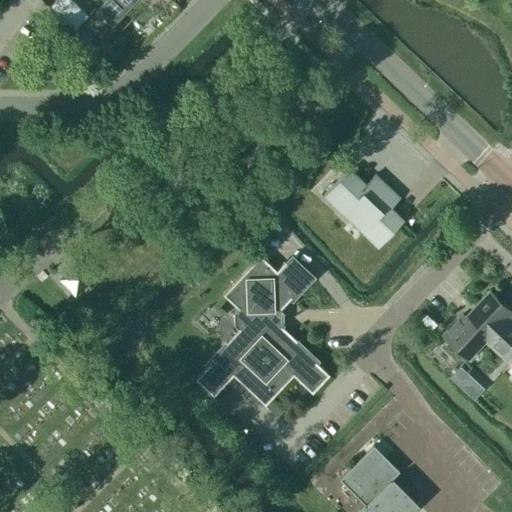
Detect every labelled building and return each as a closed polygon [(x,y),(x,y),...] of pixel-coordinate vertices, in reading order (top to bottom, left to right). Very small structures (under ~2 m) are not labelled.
[(55,0),(50,6),(58,15),(73,30),(87,16),(71,0),(55,0)] [(399,196),(375,174),(363,187),(346,171),(322,196),(377,247),(400,222),(387,210),(399,196)] [(314,277),(290,254),(275,271),(258,256),(223,294),(237,307),(232,312),(232,325),(239,330),(226,344),(223,341),(202,364),(205,367),(195,378),(212,394),(231,374),(263,404),(291,374),(310,392),(326,375),(315,364),(318,360),(295,339),(294,341),(278,326),(282,323),(281,312),(277,308),(287,298),(291,302),(314,277)] [(75,293),(92,277),(78,262),(61,279),(75,293)] [(463,315),(444,335),(468,358),(487,338),(497,348),(511,332),(511,323),(506,318),(511,312),(511,311),(491,292),(466,318),(463,315)] [(511,332),(497,348),(507,357),(511,352),(511,332)] [(391,478),(398,471),(372,444),(337,479),(363,504),(355,511),(408,511),(417,504),(391,478)]
